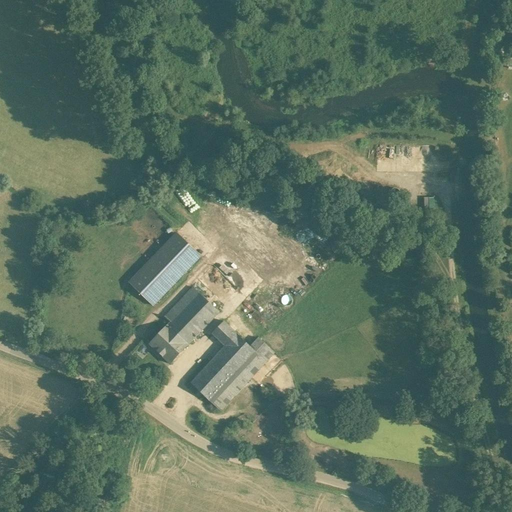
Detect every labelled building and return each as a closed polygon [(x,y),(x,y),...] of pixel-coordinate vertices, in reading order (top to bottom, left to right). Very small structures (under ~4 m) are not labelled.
[(434,193),(424,196),(426,206),(437,203),(434,193)] [(177,233),(129,283),(153,306),(200,256),(177,233)] [(288,242),(281,250),(285,253),(291,245),(288,242)] [(219,313),(193,288),(165,317),(171,323),(168,326),(188,345),(219,313)] [(237,334),(224,321),(212,334),(226,347),(237,334)] [(188,345),(168,326),(150,344),(171,363),(188,345)] [(226,347),(192,384),(211,402),(237,373),(256,352),(251,348),(237,334),(226,347)] [(256,352),(237,373),(247,383),(275,353),(260,338),(251,348),(256,352)] [(237,373),(211,402),(221,411),(247,383),(237,373)]
